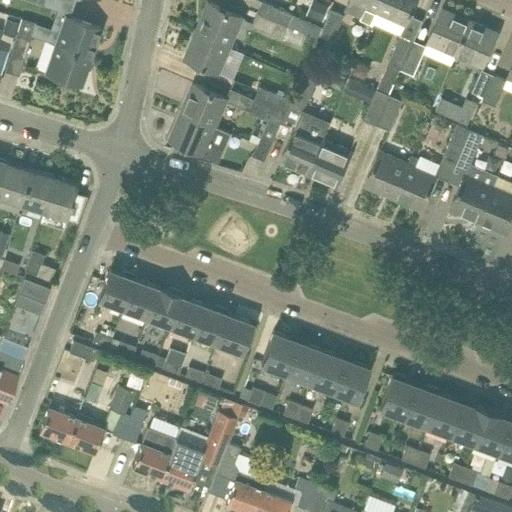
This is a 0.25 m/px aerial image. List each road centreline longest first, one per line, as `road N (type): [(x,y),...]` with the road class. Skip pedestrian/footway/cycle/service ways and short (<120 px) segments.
road 1 (residential): [(511,393),(94,230)]
road 2 (residential): [(511,294),(342,224),(118,154)]
road 3 (residential): [(1,467),(94,230)]
road 4 (residential): [(118,154),(152,0)]
road 5 (tertiary): [(119,511),(1,467)]
road 6 (residential): [(118,154),(0,114)]
